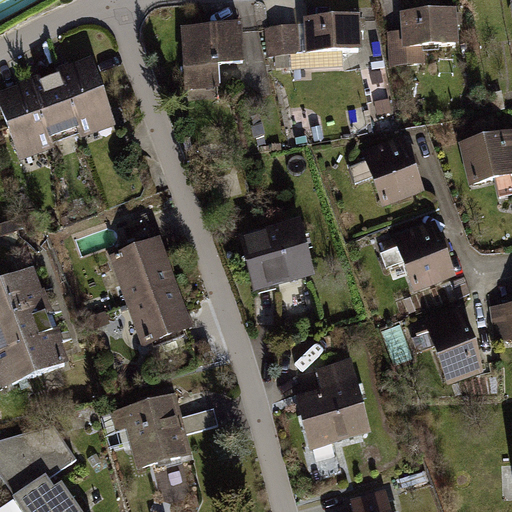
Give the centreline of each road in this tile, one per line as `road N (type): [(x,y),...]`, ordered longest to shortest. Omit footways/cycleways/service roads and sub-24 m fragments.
road 1 (residential): [(118,0),(286,511)]
road 2 (residential): [(0,52),(112,0)]
